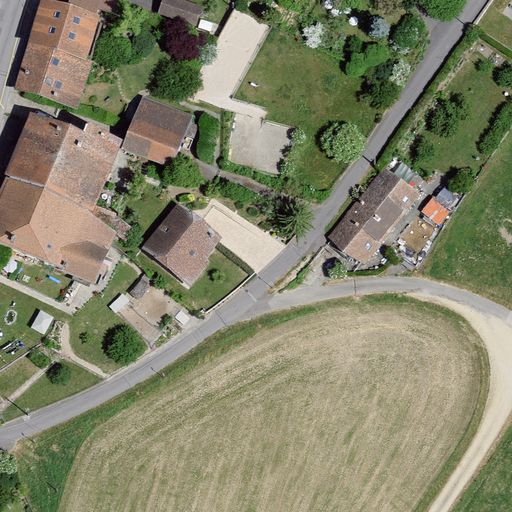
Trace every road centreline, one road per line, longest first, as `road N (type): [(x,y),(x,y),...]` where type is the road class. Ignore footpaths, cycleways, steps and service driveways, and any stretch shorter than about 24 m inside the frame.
road 1 (residential): [(0,426),(119,380),(246,294),(315,219),(483,0)]
road 2 (track): [(438,511),(486,436),(511,375)]
